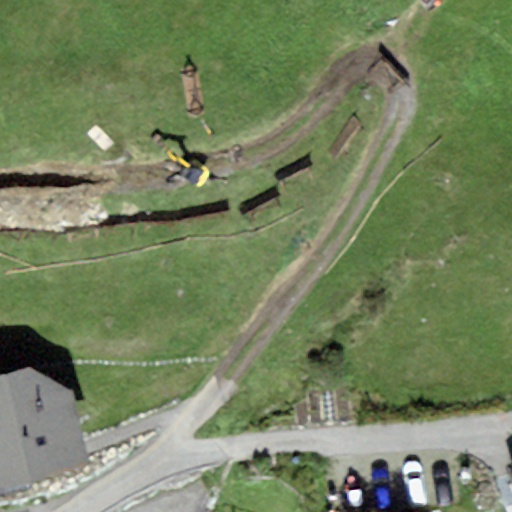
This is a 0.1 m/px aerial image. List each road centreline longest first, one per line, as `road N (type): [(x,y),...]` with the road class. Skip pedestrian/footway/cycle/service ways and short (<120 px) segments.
road 1 (track): [(165,470),(386,142),(406,95),(405,72),(393,60),(364,55),(306,127),(242,155),(0,175)]
road 2 (residential): [(84,511),(137,479),(236,448),(511,433)]
